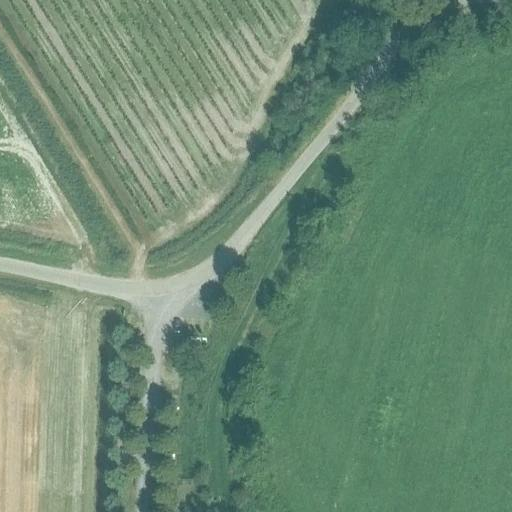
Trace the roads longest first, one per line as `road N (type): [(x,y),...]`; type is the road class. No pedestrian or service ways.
road 1 (unclassified): [(0,267),(150,293),(210,270),(302,169),(411,27),(460,0)]
road 2 (track): [(218,511),(213,409),(225,355),(302,169)]
road 3 (track): [(150,293),(141,511)]
